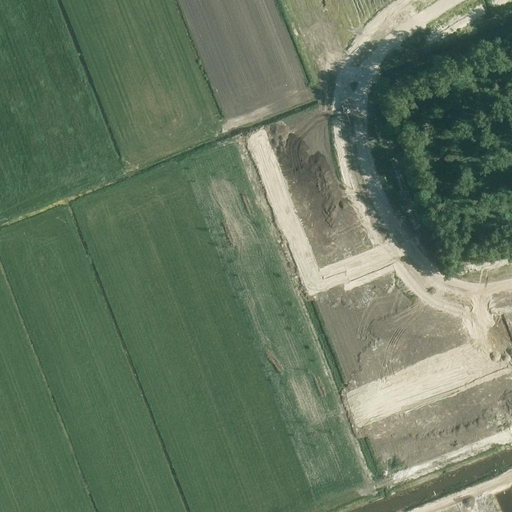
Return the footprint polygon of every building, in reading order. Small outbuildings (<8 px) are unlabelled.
[(391,275),(381,279),(388,298),(398,294),(391,275)] [(381,279),(371,282),(379,304),(389,300),(388,298),(381,279)] [(371,282),(361,286),(370,307),(379,304),(371,282)] [(361,286),(351,290),(359,311),(370,307),(361,286)] [(341,295),(329,299),(337,318),(338,322),(356,315),(352,304),(346,307),(341,295)] [(329,299),(318,304),(327,327),(338,322),(337,318),(329,299)] [(450,315),(438,320),(443,331),(454,327),(453,323),(450,315)] [(438,320),(426,324),(431,336),(443,331),(438,320)] [(443,331),(431,336),(437,350),(452,345),(450,342),(459,338),(456,330),(454,327),(443,331)] [(411,329),(399,334),(404,347),(416,342),(417,342),(422,340),(423,339),(421,333),(414,335),(411,329)] [(399,334),(386,339),(390,348),(391,352),(404,347),(399,334)] [(375,337),(360,343),(364,352),(379,346),(375,337)] [(416,342),(404,347),(409,360),(421,355),(418,346),(417,342),(416,342)] [(404,347),(391,352),(392,356),(396,365),(409,360),(404,347)] [(346,348),(336,352),(344,371),(355,366),(351,356),(350,357),(346,348)] [(379,356),(370,360),(378,378),(386,375),(379,356)] [(362,374),(347,380),(351,389),(365,383),(362,374)] [(503,397),(497,399),(503,413),(511,409),(511,386),(511,383),(499,387),(503,397)] [(485,393),(474,397),(481,416),(483,421),(500,414),(496,404),(491,406),(485,393)] [(474,397),(463,401),(471,420),(481,416),(474,397)] [(436,401),(427,404),(428,409),(438,405),(436,401)] [(428,409),(423,411),(427,421),(446,414),(442,404),(438,405),(428,409)] [(400,413),(381,421),(386,431),(404,424),(400,413)] [(446,414),(427,421),(431,431),(450,424),(446,414)] [(404,424),(386,431),(389,440),(389,441),(408,433),(404,424)] [(450,424),(431,431),(434,440),(453,433),(450,424)] [(453,433),(434,440),(438,449),(439,451),(460,443),(455,432),(453,433)] [(389,440),(385,442),(389,452),(393,450),(412,443),(408,433),(389,441),(389,440)] [(393,450),(389,452),(393,461),(396,460),(395,460),(397,459),(415,452),(412,443),(393,450)] [(397,459),(395,460),(396,460),(399,470),(419,462),(415,452),(397,459)]
